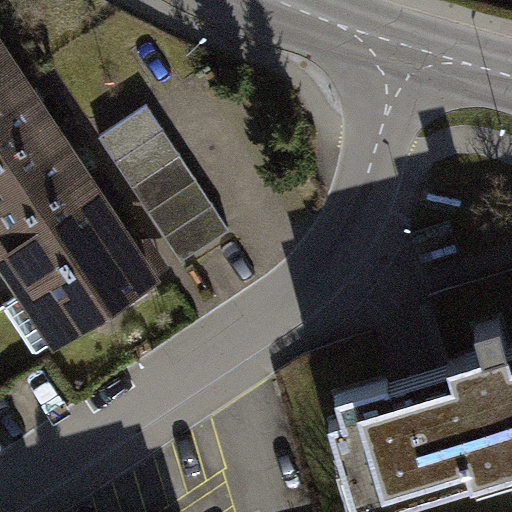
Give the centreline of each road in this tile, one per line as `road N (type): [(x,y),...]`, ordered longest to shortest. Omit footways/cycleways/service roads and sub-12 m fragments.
road 1 (unclassified): [(0,493),(276,309),(329,260),(380,149),(401,44)]
road 2 (tertiary): [(401,44),(286,0)]
